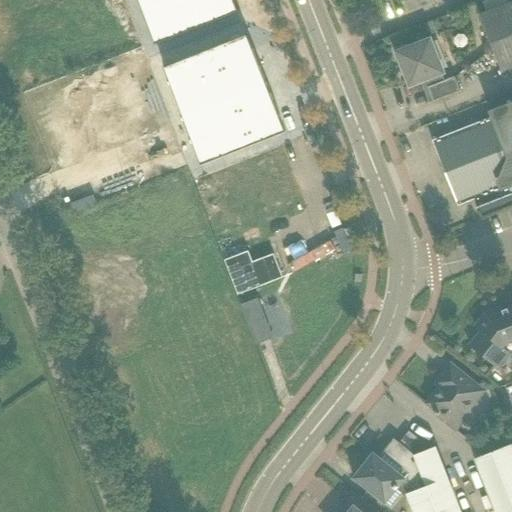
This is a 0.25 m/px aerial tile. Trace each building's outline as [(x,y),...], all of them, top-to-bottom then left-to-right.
[(111,0),(12,0),(46,87),(132,54),(111,0)] [(233,0),(138,0),(156,44),(238,12),(233,0)] [(492,48),(501,72),(511,68),(511,1),(479,14),(488,39),(492,48)] [(284,131),(247,34),(163,67),(199,164),(284,131)] [(485,42),(483,46),(483,50),(485,54),(492,48),(488,39),(485,42)] [(413,44),(394,48),(399,68),(400,67),(403,66),(410,85),(424,79),(433,101),(460,91),(454,77),(444,81),(440,73),(441,72),(429,41),(414,47),(413,44)] [(176,174),(142,80),(55,115),(88,208),(176,174)] [(492,117),(432,141),(457,206),(475,199),(478,207),(476,208),(476,209),(511,194),(511,104),(491,113),(492,117)] [(282,157),(208,187),(228,239),(303,210),(282,157)] [(185,196),(97,231),(131,324),(219,290),(185,196)] [(314,214),(255,237),(262,255),(265,254),(264,250),(286,242),(293,260),(325,247),(313,217),(315,216),(314,214)] [(248,252),(224,260),(237,295),(282,277),(273,254),(252,262),(248,252)] [(257,300),(242,306),(256,344),(272,339),(257,300)] [(506,351),(504,349),(510,341),(511,339),(511,307),(498,313),(498,314),(488,318),(484,315),(474,327),(480,332),(469,346),(494,366),(495,365),(499,366),(504,364),(506,361),(507,357),(506,352),(506,351)] [(165,359),(146,366),(187,475),(237,414),(231,398),(258,388),(230,314),(158,341),(165,359)] [(482,392),(483,391),(450,364),(440,376),(445,380),(426,404),(436,412),(435,413),(455,430),(456,429),(452,426),(463,413),(467,416),(477,403),(470,398),(478,388),(482,392)] [(502,428),(492,432),(495,440),(505,436),(502,428)] [(460,511),(435,447),(414,455),(393,438),(378,458),(410,484),(414,480),(424,506),(412,511),(460,511)] [(511,511),(511,446),(511,445),(474,459),(494,511),(511,511)] [(404,491),(412,511),(424,506),(414,480),(410,484),(378,458),(373,454),(353,478),(391,509),(403,494),(401,492),(404,491)]
